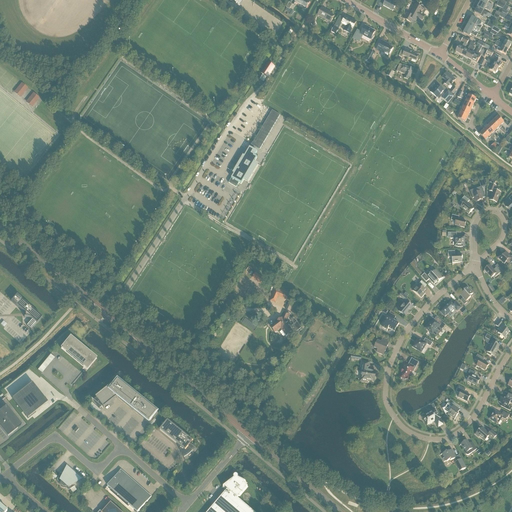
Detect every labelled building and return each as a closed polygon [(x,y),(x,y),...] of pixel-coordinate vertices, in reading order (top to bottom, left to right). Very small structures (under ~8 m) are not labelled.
[(306,9),(310,2),(306,0),(295,0),(295,2),(306,9)] [(382,0),(385,1),(383,6),(393,11),(396,4),(389,0),(382,0)] [(481,0),(480,2),(491,9),(493,6),(487,3),(489,0),(488,0),(481,0)] [(480,2),(477,8),(483,11),(484,8),(490,11),(491,9),(480,2)] [(422,20),(425,16),(420,13),(422,9),(415,5),(410,15),(407,13),(404,19),(411,23),(414,16),(422,20)] [(330,22),(334,16),(329,13),(329,12),(321,8),(317,15),(330,22)] [(487,17),(489,14),(483,11),(477,8),(474,13),(483,18),(484,15),(487,17)] [(344,19),(340,16),(339,16),(331,32),(336,35),(342,24),(346,26),(343,30),(349,34),(356,21),(352,19),(352,20),(345,16),(344,19)] [(472,17),(469,23),(480,29),(482,26),(480,25),(481,23),(472,17)] [(466,28),(472,31),(475,33),(476,30),(479,32),(480,29),(469,23),(466,28)] [(375,31),(365,26),(361,32),(357,30),(352,39),(359,43),(363,36),(370,40),(371,40),(372,40),(374,36),(373,35),(375,31)] [(511,37),(511,30),(505,26),(503,28),(510,32),(508,35),(511,37)] [(476,37),(477,34),(475,33),(472,31),(466,28),(463,33),(469,36),(470,34),(476,37)] [(455,52),(461,55),(464,49),(469,41),(463,38),(461,41),(464,43),(461,48),(459,46),(455,52)] [(497,41),(496,43),(508,50),(511,44),(505,41),(502,40),(500,43),(497,41)] [(389,55),(393,48),(389,46),(389,45),(381,41),(376,50),(379,52),(380,50),(389,55)] [(496,43),(495,45),(498,47),(496,50),(499,52),(505,55),(508,50),(496,43)] [(466,51),(464,49),(461,55),(466,58),(469,52),(472,46),(470,45),(466,51)] [(475,48),(472,46),(469,52),(466,58),(471,61),(474,55),(472,54),(475,48)] [(402,56),(416,61),(419,56),(414,53),(405,49),(404,52),(401,51),(399,56),(402,57),(402,56)] [(477,49),(476,52),(474,55),(471,61),(476,64),(480,58),(481,55),(478,54),(480,51),(477,49)] [(374,53),(370,51),(365,61),(372,65),(374,61),(371,59),(374,53)] [(488,59),(487,62),(498,68),(501,62),(496,59),(495,59),(493,62),(488,59)] [(495,73),(498,68),(487,62),(485,64),(490,67),(489,70),(490,70),(490,71),(495,73)] [(268,78),(275,67),(268,63),(261,73),(268,78)] [(402,66),(399,64),(397,71),(400,73),(399,74),(404,76),(404,78),(408,80),(409,77),(410,78),(413,69),(403,65),(402,66)] [(394,73),(389,70),(386,76),(391,78),(394,73)] [(451,85),(455,80),(447,73),(442,78),(446,81),(444,84),(447,86),(449,83),(451,85)] [(28,89),(21,84),(13,93),(20,99),(28,89)] [(435,87),(430,92),(437,98),(437,97),(439,99),(442,97),(439,95),(443,90),(436,84),(434,87),(435,87)] [(448,91),(442,98),(448,103),(454,96),(448,91)] [(463,93),(459,91),(457,97),(461,99),(464,101),(466,102),(473,105),(476,99),(472,97),(468,96),(467,99),(466,98),(463,97),(464,97),(462,96),(463,93)] [(33,94),(25,103),(32,108),(39,99),(33,94)] [(471,111),(473,105),(466,102),(464,105),(463,104),(462,107),(463,107),(471,111)] [(468,117),(471,111),(463,107),(462,110),(460,110),(459,112),(468,117)] [(280,115),(272,110),(253,142),(251,145),(259,150),(280,115)] [(465,122),(468,117),(459,112),(458,115),(459,115),(458,119),(465,122)] [(493,121),(499,127),(500,128),(502,127),(501,125),(504,123),(498,117),(493,121)] [(499,127),(493,121),(489,126),(494,132),(495,133),(497,131),(496,130),(499,127)] [(494,132),(489,126),(484,130),(491,137),(493,135),(492,134),(494,132)] [(491,137),(484,130),(479,134),(485,140),(488,138),(489,139),(491,137)] [(494,143),(489,148),(493,151),(498,147),(494,143)] [(239,183),(241,184),(244,180),(248,182),(258,164),(254,162),(257,158),(254,156),(257,152),(250,147),(228,183),(236,187),(239,183)] [(497,202),(500,193),(494,190),(495,186),(492,184),(489,191),(493,192),(490,199),(497,202)] [(474,190),(470,191),(471,195),(473,198),(474,198),(476,202),(482,200),(482,199),(485,197),(481,187),(476,189),(474,190)] [(471,211),(471,212),(472,212),(472,211),(474,209),(467,203),(469,201),(464,196),(460,201),(463,204),(460,207),(469,214),(471,211)] [(464,228),(466,222),(458,220),(459,217),(452,215),(451,221),(456,222),(455,225),(464,228)] [(448,233),(448,237),(450,237),(450,239),(455,239),(454,246),(458,246),(458,247),(461,247),(464,247),(465,237),(457,236),(457,233),(448,233)] [(452,263),(462,262),(462,255),(455,255),(455,251),(448,252),(448,258),(452,258),(452,263)] [(511,260),(511,255),(511,257),(506,252),(504,255),(502,253),(498,258),(504,264),(506,262),(508,263),(511,259),(511,260)] [(496,277),(503,271),(497,265),(495,267),(496,268),(493,270),(489,266),(484,270),(491,278),(495,275),(496,277)] [(442,278),(435,270),(432,273),(431,272),(427,276),(424,274),(421,277),(426,282),(429,279),(434,284),(438,280),(439,281),(442,278)] [(413,291),(421,298),(425,294),(422,291),(424,288),(419,284),(413,291)] [(464,291),(460,295),(463,298),(460,300),(464,305),(467,302),(466,301),(471,297),(470,296),(473,293),(467,287),(464,291)] [(290,294),(275,288),(269,300),(275,302),(278,296),(287,300),(290,294)] [(17,295),(11,301),(25,313),(25,317),(24,317),(26,317),(28,318),(30,318),(32,319),(33,321),(30,325),(29,324),(27,326),(31,330),(42,318),(17,295)] [(398,311),(405,316),(407,313),(409,315),(412,311),(410,310),(413,307),(406,302),(398,311)] [(453,304),(451,302),(443,309),(440,312),(445,317),(448,314),(450,316),(452,314),(450,312),(455,308),(457,311),(461,308),(456,302),(453,304)] [(283,318),(271,327),(275,333),(281,328),(287,335),(292,331),(289,327),(288,328),(285,324),(288,322),(286,320),(286,319),(289,314),(285,312),(283,318)] [(394,331),(399,324),(393,320),(396,317),(389,313),(385,321),(386,322),(382,327),(387,330),(388,328),(394,331)] [(429,324),(425,328),(430,332),(430,333),(431,334),(432,334),(436,338),(442,331),(441,330),(445,325),(439,320),(437,323),(434,320),(430,324),(429,324)] [(498,328),(497,329),(500,331),(498,333),(504,338),(509,331),(503,327),(504,326),(502,324),(502,323),(499,321),(495,326),(498,328)] [(297,322),(292,326),(296,332),(301,328),(297,322)] [(487,334),(485,338),(489,340),(487,344),(490,345),(486,352),(487,352),(487,354),(490,356),(491,355),(493,356),(499,346),(492,342),(494,338),(487,334)] [(97,359),(70,336),(60,348),(87,370),(97,359)] [(430,346),(432,343),(425,338),(423,342),(418,339),(413,347),(421,352),(426,344),(430,346)] [(384,355),(389,343),(382,340),(381,343),(377,341),(374,348),(378,349),(377,352),(384,355)] [(50,354),(42,365),(38,370),(42,373),(55,358),(50,354)] [(485,371),(488,365),(482,361),(484,359),(477,355),(474,359),(479,362),(476,366),(485,371)] [(402,373),(401,378),(405,379),(409,381),(412,372),(413,373),(419,363),(414,360),(413,363),(410,362),(408,365),(404,364),(403,369),(403,368),(401,373),(402,373)] [(374,380),(376,372),(368,371),(369,363),(362,362),(360,372),(364,373),(363,377),(361,376),(360,381),(361,382),(366,382),(367,380),(373,381),(374,380)] [(476,386),(479,380),(474,377),(475,373),(469,370),(466,377),(469,378),(467,382),(476,386)] [(147,421),(147,420),(149,422),(150,421),(152,418),(153,418),(158,412),(120,382),(119,381),(118,381),(117,382),(115,385),(113,383),(96,397),(97,398),(93,401),(100,409),(103,406),(104,408),(118,397),(119,398),(147,421)] [(47,401),(31,382),(12,397),(27,417),(47,401)] [(458,398),(467,402),(470,396),(464,393),(465,389),(459,386),(457,392),(460,394),(458,398)] [(511,404),(511,393),(509,397),(509,398),(509,399),(502,396),(499,402),(502,404),(500,407),(510,412),(511,407),(508,405),(509,403),(511,404)] [(454,419),(457,415),(456,415),(460,410),(453,405),(451,408),(447,405),(444,408),(442,409),(445,414),(447,413),(448,414),(454,419)] [(21,426),(6,407),(0,411),(0,427),(7,437),(21,426)] [(440,418),(435,410),(422,417),(427,426),(434,421),(438,427),(443,424),(440,418)] [(494,410),(489,419),(497,424),(502,418),(505,420),(506,418),(507,419),(509,415),(503,412),(501,415),(494,410)] [(193,441),(167,420),(160,430),(177,443),(184,458),(184,457),(186,455),(187,455),(189,453),(191,451),(192,450),(193,451),(192,450),(194,448),(195,449),(195,448),(190,444),(193,441)] [(138,434),(142,437),(148,427),(144,425),(138,434)] [(475,434),(478,437),(479,437),(484,441),(488,437),(492,440),(497,435),(491,431),(489,434),(482,428),(479,431),(479,430),(475,434)] [(477,449),(474,444),(471,446),(467,440),(461,444),(466,453),(466,454),(466,455),(467,455),(468,455),(477,449)] [(456,458),(452,450),(447,452),(447,451),(442,454),(445,458),(443,459),(444,462),(446,461),(446,462),(450,460),(450,461),(456,458)] [(455,462),(459,471),(466,468),(461,459),(455,462)] [(74,486),(73,485),(81,479),(66,466),(66,465),(62,475),(60,474),(57,480),(60,484),(61,485),(62,486),(63,487),(64,487),(68,490),(74,486)] [(121,470),(107,486),(137,511),(151,496),(121,470)] [(238,478),(238,476),(237,475),(236,474),(235,475),(234,475),(233,477),(234,478),(222,487),(226,490),(207,511),(254,511),(238,498),(247,487),(244,483),(245,482),(246,483),(238,478)] [(121,511),(111,502),(102,511),(101,511),(100,511),(98,511),(121,511)]
